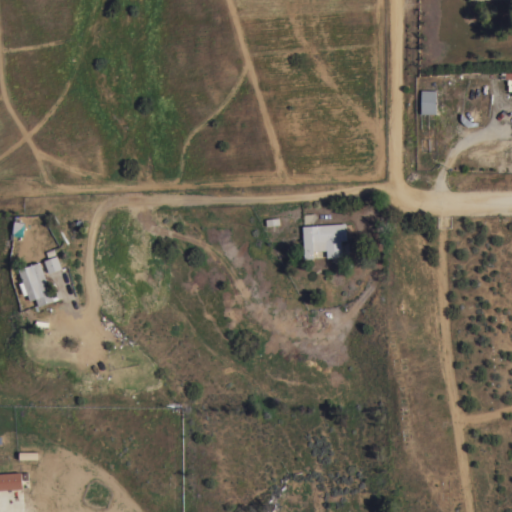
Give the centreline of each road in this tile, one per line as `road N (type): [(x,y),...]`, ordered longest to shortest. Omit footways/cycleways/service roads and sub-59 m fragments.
road 1 (residential): [(68,311),(81,320),(95,314),(87,271),(93,235),(116,202),(396,191)]
road 2 (residential): [(397,0),(396,202)]
